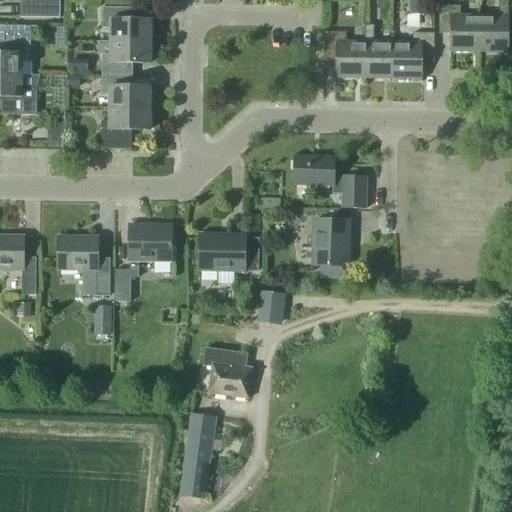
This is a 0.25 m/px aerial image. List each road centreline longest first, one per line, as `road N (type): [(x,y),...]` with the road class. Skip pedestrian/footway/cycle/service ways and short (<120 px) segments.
road 1 (residential): [(192,178),(260,120),(511,124)]
road 2 (residential): [(192,178),(192,34),(202,17),(308,17)]
road 3 (residential): [(192,178),(178,190),(0,188)]
